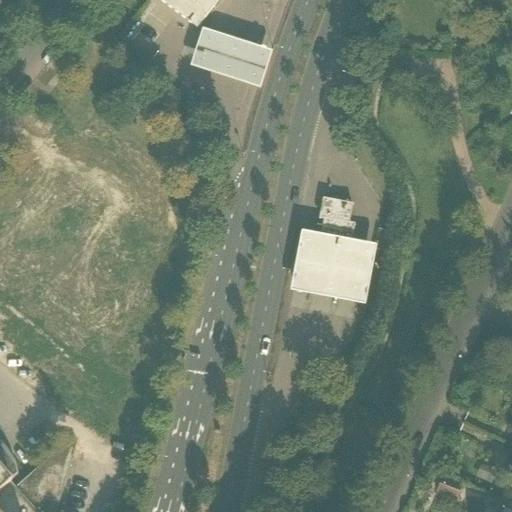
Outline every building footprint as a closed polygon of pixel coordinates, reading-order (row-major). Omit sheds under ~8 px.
[(158,0),(196,29),(218,0),(158,0)] [(269,48),(200,27),(188,64),(257,86),(269,48)] [(320,219),(323,220),(324,220),(321,239),(349,244),(354,226),(349,225),(352,206),(324,200),(320,219)] [(374,252),(301,240),(291,299),(364,312),(374,252)] [(0,312),(0,341),(5,346),(20,330),(0,312)] [(55,386),(69,368),(32,339),(18,357),(55,386)] [(0,472),(0,511),(55,511),(76,446),(67,443),(15,489),(0,472)] [(444,478),(438,494),(458,502),(464,486),(444,478)] [(492,496),(487,507),(499,511),(503,511),(508,502),(492,496)]
